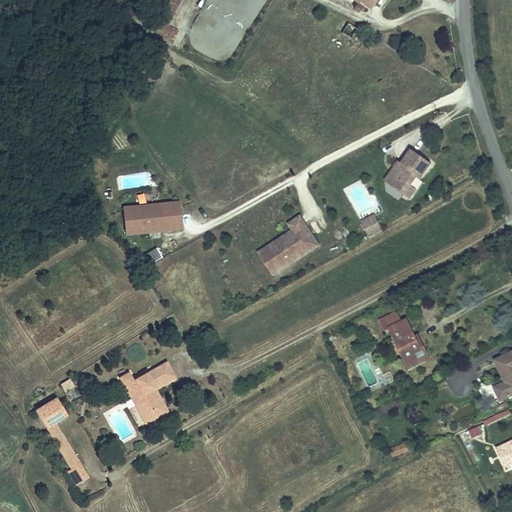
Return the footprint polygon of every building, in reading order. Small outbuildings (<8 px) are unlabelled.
[(186,0),(178,0),(158,38),(177,47),(180,41),(170,35),(187,1),(186,0)] [(353,0),(370,15),(383,0),(353,0)] [(344,22),(336,30),(346,41),(355,34),(344,22)] [(398,160),(384,181),(404,194),(410,184),(404,180),(410,170),(413,172),(424,156),(405,144),(395,159),(398,160)] [(378,177),(384,181),(398,160),(395,159),(391,157),(378,177)] [(121,208),(124,237),(182,231),(179,203),(121,208)] [(375,219),(371,213),(363,217),(366,224),(375,219)] [(290,228),(300,221),(296,215),(286,222),(290,228)] [(366,224),(363,217),(358,220),(361,226),(366,224)] [(379,227),(375,219),(366,224),(361,226),(366,235),(379,227)] [(315,242),(300,221),(290,228),(280,234),(285,240),(266,252),(277,268),(315,242)] [(266,252),(285,240),(280,234),(256,250),(271,272),(277,268),(266,252)] [(378,319),(384,329),(391,325),(393,329),(413,362),(431,353),(425,342),(421,345),(416,337),(405,318),(401,320),(395,309),(378,319)] [(420,334),(416,337),(421,345),(425,342),(420,334)] [(511,351),(500,357),(511,381),(511,382),(501,388),(508,401),(511,398),(511,351)] [(119,377),(142,417),(159,407),(149,389),(153,387),(173,376),(164,361),(133,379),(129,372),(119,377)] [(73,386),(69,378),(60,384),(64,391),(73,386)] [(149,389),(159,407),(142,417),(145,423),(166,411),(153,387),(149,389)] [(67,414),(56,397),(35,410),(45,427),(53,423),(67,414)] [(494,398),(492,400),(496,407),(501,405),(500,401),(497,403),(494,398)] [(74,457),(53,423),(45,427),(66,461),(74,457)] [(467,432),(472,440),(483,434),(478,425),(467,432)] [(511,442),(494,451),(504,470),(511,466),(511,442)] [(78,463),(74,457),(66,461),(71,468),(78,463)]
